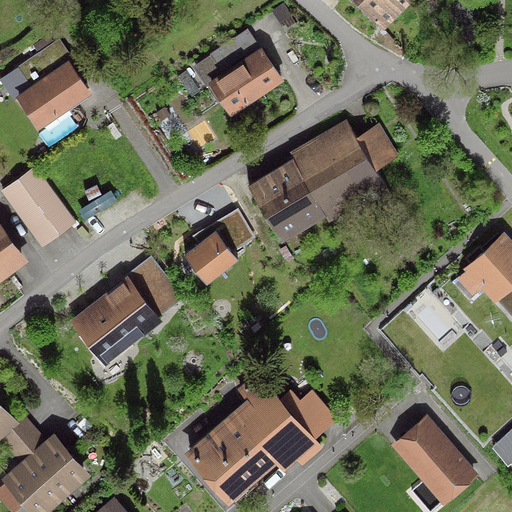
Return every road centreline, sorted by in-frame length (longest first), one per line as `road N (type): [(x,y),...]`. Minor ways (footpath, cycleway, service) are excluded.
road 1 (residential): [(0,316),(149,209),(380,66)]
road 2 (unknown): [(218,511),(176,444),(184,423),(276,354)]
road 3 (residential): [(427,88),(511,193)]
